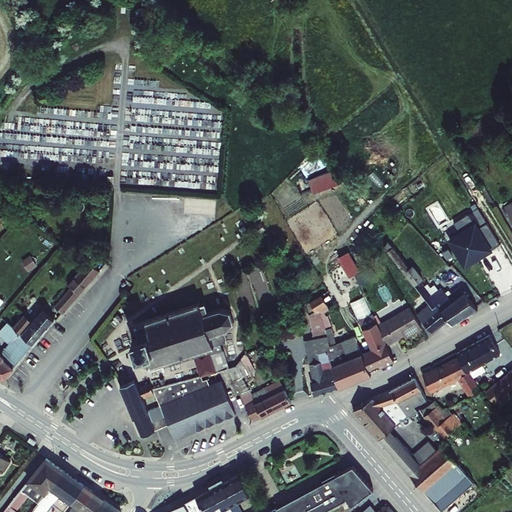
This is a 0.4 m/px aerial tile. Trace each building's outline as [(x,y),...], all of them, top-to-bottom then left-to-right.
[(261,38),(253,38),(252,48),(260,48),(261,38)] [(345,181),(340,167),(310,178),(315,192),(345,181)] [(481,230),(472,215),(457,224),(463,235),(453,242),(468,267),(491,252),(492,253),(503,246),(490,224),(481,230)] [(393,248),(390,251),(417,285),(422,280),(424,279),(414,266),(412,268),(409,265),(408,266),(393,248)] [(360,270),(349,251),(339,257),(351,277),(355,274),(360,270)] [(434,274),(446,261),(436,252),(432,256),(424,265),(434,274)] [(68,289),(55,303),(66,313),(103,272),(92,262),(91,263),(84,259),(77,267),(82,273),(72,285),(74,287),(71,291),(68,289)] [(369,267),(355,274),(357,277),(360,283),(373,277),(369,267)] [(58,277),(51,285),(55,289),(62,281),(58,277)] [(422,280),(417,285),(424,294),(430,289),(422,280)] [(430,289),(424,294),(436,309),(440,306),(441,307),(452,320),(455,324),(480,308),(466,291),(465,292),(460,287),(440,303),(430,289)] [(313,301),(316,319),(325,317),(323,308),(332,303),(327,294),(313,301)] [(200,302),(135,323),(139,337),(131,339),(137,356),(145,354),(149,367),(192,354),(198,373),(214,368),(210,355),(221,352),(219,344),(225,342),(222,333),(226,332),(234,322),(230,310),(220,307),(209,311),(206,302),(201,304),(200,302)] [(38,303),(17,327),(37,345),(57,320),(50,313),(52,311),(49,309),(47,311),(38,303)] [(437,333),(452,320),(441,307),(433,313),(431,311),(429,314),(428,313),(423,317),(437,333)] [(414,308),(381,328),(389,346),(411,334),(413,337),(426,329),(414,308)] [(381,328),(375,315),(358,322),(372,351),(380,369),(396,361),(389,346),(381,328)] [(316,319),(311,320),(315,339),(331,336),(329,329),(325,317),(316,319)] [(5,338),(15,326),(10,322),(0,334),(5,338)] [(17,327),(15,326),(5,338),(12,344),(3,354),(8,358),(7,360),(17,368),(37,345),(17,327)] [(334,328),(329,329),(331,336),(334,346),(330,347),(335,366),(332,368),(342,389),(372,376),(371,373),(363,355),(354,337),(339,344),(334,328)] [(490,331),(458,350),(460,354),(465,362),(497,344),(490,331)] [(319,396),(342,389),(332,368),(335,366),(330,347),(334,346),(331,336),(315,339),(307,341),(318,382),(315,383),(319,396)] [(0,350),(0,375),(5,378),(10,377),(17,368),(7,360),(8,358),(3,354),(0,350)] [(380,369),(372,351),(363,355),(371,373),(380,369)] [(221,352),(210,355),(214,368),(226,365),(221,352)] [(244,355),(235,362),(240,372),(251,361),(244,355)] [(458,355),(423,373),(431,389),(458,375),(470,396),(480,390),(469,371),(467,372),(458,355)] [(511,362),(510,360),(482,383),(497,401),(508,393),(502,387),(511,379),(511,362)] [(235,362),(226,365),(231,376),(240,372),(235,362)] [(198,373),(151,388),(153,392),(158,405),(147,410),(148,412),(146,412),(154,430),(168,425),(174,440),(236,415),(220,376),(208,382),(206,377),(201,379),(198,373)] [(122,376),(115,376),(141,436),(154,430),(146,412),(148,412),(147,410),(142,397),(153,392),(151,388),(149,383),(138,388),(134,379),(130,381),(126,382),(122,374),(122,376)] [(425,391),(415,375),(391,389),(409,414),(418,410),(410,399),(425,391)] [(252,420),(291,400),(279,380),(267,386),(271,393),(260,399),(258,397),(244,403),(252,420)] [(409,414),(391,389),(372,397),(354,409),(380,437),(392,427),(409,414)] [(485,398),(480,390),(470,396),(474,403),(485,398)] [(508,393),(497,401),(501,407),(511,399),(508,393)] [(442,407),(436,400),(422,411),(425,415),(436,406),(447,418),(454,412),(455,411),(451,406),(442,407)] [(447,418),(436,406),(425,415),(435,427),(437,425),(447,418)] [(454,412),(447,418),(454,427),(462,421),(454,412)] [(454,427),(447,418),(437,425),(445,435),(454,427)] [(392,427),(380,437),(386,444),(397,434),(392,427)] [(397,434),(386,444),(444,508),(476,480),(444,444),(439,448),(428,458),(420,449),(415,454),(397,434)] [(439,448),(431,439),(420,449),(428,458),(439,448)] [(0,467),(2,464),(12,469),(17,459),(7,453),(7,454),(2,451),(6,445),(0,441),(0,467)] [(15,511),(37,484),(47,491),(65,468),(48,457),(4,511),(15,511)] [(325,480),(285,502),(290,511),(322,511),(348,498),(354,504),(374,487),(354,463),(338,473),(336,470),(323,477),(325,480)] [(64,511),(68,507),(73,500),(86,483),(65,468),(47,491),(35,506),(41,511),(47,511),(63,493),(68,497),(56,511),(64,511)] [(239,472),(219,483),(231,504),(239,500),(251,494),(239,472)] [(73,500),(83,507),(90,499),(92,500),(98,492),(86,483),(73,500)] [(219,483),(196,495),(206,511),(214,511),(219,510),(219,511),(230,511),(234,510),(231,504),(219,483)] [(83,507),(89,511),(95,511),(106,498),(98,492),(92,500),(90,499),(83,507)] [(206,511),(196,495),(184,501),(191,511),(206,511)] [(95,511),(107,511),(114,503),(106,498),(95,511)] [(244,511),(239,500),(231,504),(234,510),(234,511),(244,511)] [(290,511),(285,502),(277,506),(280,511),(290,511)] [(123,511),(122,509),(114,503),(107,511),(123,511)]
